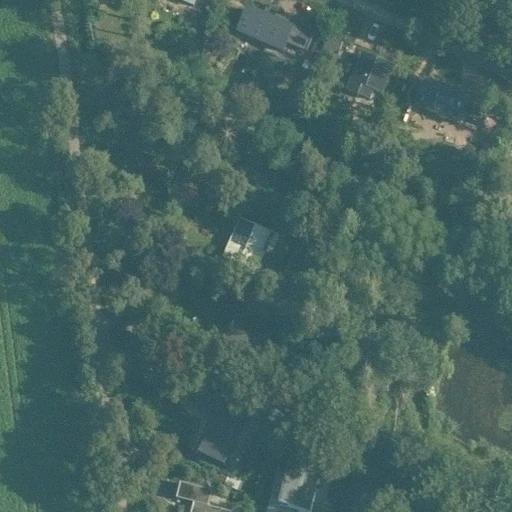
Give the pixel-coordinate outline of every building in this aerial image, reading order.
[(248,13),(239,33),(283,53),(287,45),(305,53),(312,36),(276,20),(274,24),(248,13)] [(326,40),(318,62),(333,68),(341,46),(326,40)] [(379,95),(391,69),(363,56),(347,91),(367,100),(371,92),(379,95)] [(424,86),(414,107),(459,127),(463,118),(481,126),(489,110),(452,94),(450,98),(424,86)] [(240,224),(225,259),(228,260),(254,271),(261,253),(264,255),(269,257),(277,240),(246,227),(240,224)] [(213,302),(204,337),(234,344),(243,309),(213,302)] [(201,404),(223,414),(229,402),(206,391),(201,404)] [(219,419),(200,458),(224,469),(243,431),(219,419)] [(288,472),(279,509),(292,511),(311,511),(315,496),(304,494),(310,471),(313,471),(314,467),(317,455),(294,449),(288,472)] [(343,511),(367,511),(376,491),(356,483),(343,511)] [(180,485),(176,501),(193,505),(191,511),(223,511),(208,508),(212,493),(180,485)]
